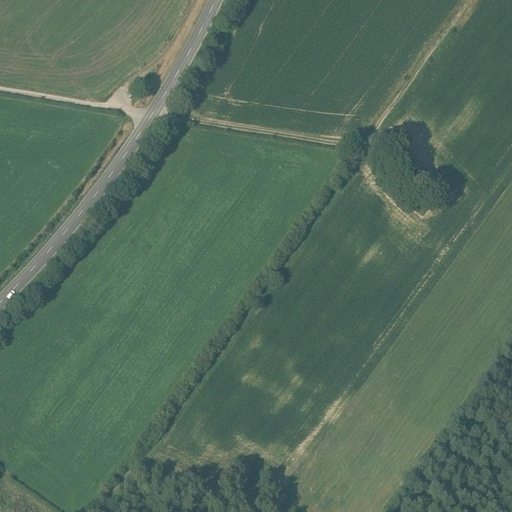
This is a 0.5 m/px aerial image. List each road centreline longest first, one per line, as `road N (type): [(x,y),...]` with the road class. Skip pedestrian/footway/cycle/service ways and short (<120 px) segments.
road 1 (track): [(95,511),(146,461),(365,147)]
road 2 (secondary): [(215,0),(98,190),(0,302)]
road 3 (track): [(0,89),(365,147)]
road 4 (track): [(471,0),(365,147)]
road 5 (track): [(193,0),(161,56),(122,86),(111,107)]
